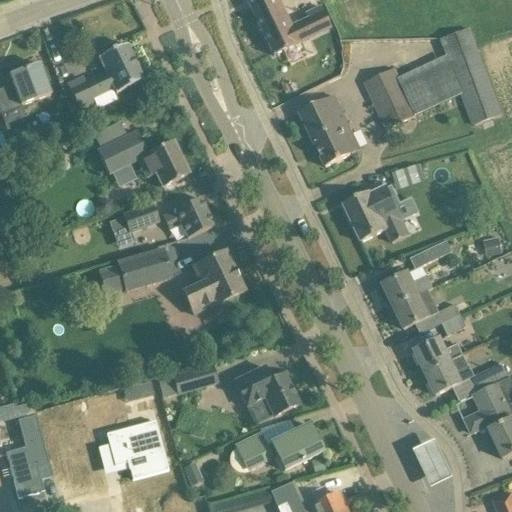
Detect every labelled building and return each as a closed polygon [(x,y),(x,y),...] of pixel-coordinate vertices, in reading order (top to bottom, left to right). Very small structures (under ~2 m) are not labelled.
[(245,0),(273,57),(330,30),(320,8),(305,15),(308,20),(291,28),(277,1),(278,0),(245,0)] [(397,0),(357,0),(363,22),(400,12),(397,0)] [(448,54),(399,76),(418,116),(464,94),(475,124),(501,116),(471,30),(443,40),(448,54)] [(83,80),(67,88),(79,112),(95,105),(93,100),(113,91),(115,95),(143,82),(126,46),(98,59),(106,75),(85,85),(83,80)] [(12,87),(0,91),(0,114),(0,115),(51,97),(39,66),(9,77),(12,87)] [(396,70),(365,84),(387,130),(418,116),(396,70)] [(334,98),(300,114),(326,169),(361,152),(334,98)] [(119,125),(93,137),(100,151),(126,138),(119,125)] [(100,151),(97,152),(108,175),(137,162),(146,180),(155,176),(161,190),(188,176),(173,144),(147,156),(137,133),(126,138),(100,151)] [(405,189),(425,182),(420,168),(400,174),(405,189)] [(344,206),(362,244),(386,232),(392,246),(410,236),(403,222),(396,207),(394,208),(385,189),(371,196),(370,194),(344,206)] [(176,214),(163,220),(169,232),(180,226),(187,241),(213,228),(200,201),(175,212),(176,214)] [(153,206),(125,217),(132,236),(160,225),(153,206)] [(498,240),(484,243),(488,258),(502,255),(498,240)] [(414,258),(419,270),(423,268),(422,267),(453,253),(447,242),(414,258)] [(18,249),(9,252),(12,264),(21,261),(18,249)] [(125,294),(172,280),(164,252),(117,266),(125,294)] [(183,294),(190,309),(194,318),(244,294),(225,253),(193,268),(201,286),(183,294)] [(419,270),(383,287),(394,309),(428,292),(434,290),(423,268),(419,270)] [(439,314),(428,292),(394,309),(404,332),(437,315),(443,326),(461,317),(472,312),(467,301),(439,314)] [(443,326),(448,337),(466,329),(461,318),(443,326)] [(415,353),(425,375),(463,357),(458,346),(446,352),(441,340),(433,344),(415,353)] [(476,395),(496,386),(509,380),(502,365),(475,378),(469,367),(468,367),(463,357),(425,375),(436,398),(454,389),(469,381),(476,395)] [(212,368),(174,378),(180,398),(218,387),(212,368)] [(234,384),(256,428),(299,406),(284,376),(270,383),(264,369),(234,384)] [(509,380),(496,386),(476,395),(473,397),(481,413),(467,419),(465,424),(470,434),(475,436),(489,429),(490,431),(489,431),(503,461),(511,456),(511,379),(511,378),(509,380)] [(141,400),(149,398),(153,397),(152,394),(150,385),(138,388),(141,400)] [(23,408),(26,419),(36,417),(35,415),(30,406),(23,408)] [(94,439),(87,413),(48,423),(65,488),(93,480),(83,442),(94,439)] [(50,467),(36,417),(26,419),(23,420),(17,422),(24,449),(5,454),(18,501),(44,493),(41,482),(38,470),(50,467)] [(110,448),(98,451),(105,476),(129,469),(133,482),(169,472),(156,423),(107,436),(110,448)] [(274,462),(273,460),(277,458),(284,472),(322,454),(309,427),(271,445),(271,446),(265,449),(259,436),(236,448),(248,474),(274,462)] [(325,473),(321,460),(311,463),(315,476),(325,473)] [(202,483),(194,464),(182,469),(190,488),(202,483)] [(305,511),(293,484),(270,495),(278,511),(305,511)] [(345,511),(337,494),(310,507),(312,511),(345,511)] [(493,503),(497,511),(511,511),(511,495),(493,503)]
